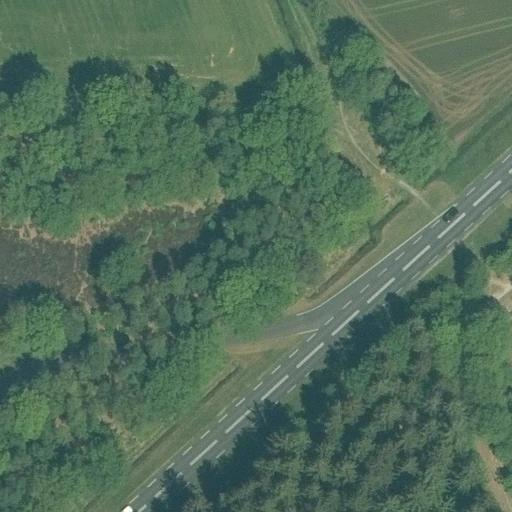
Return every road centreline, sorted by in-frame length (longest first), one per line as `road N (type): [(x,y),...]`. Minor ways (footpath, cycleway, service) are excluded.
road 1 (primary): [(141,511),(511,174)]
road 2 (track): [(501,511),(456,379),(472,323),(501,295)]
